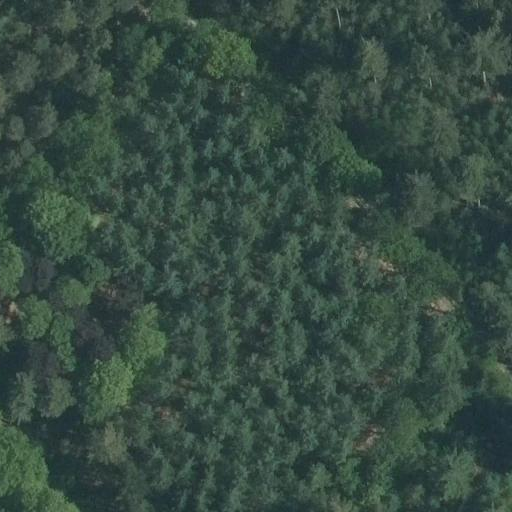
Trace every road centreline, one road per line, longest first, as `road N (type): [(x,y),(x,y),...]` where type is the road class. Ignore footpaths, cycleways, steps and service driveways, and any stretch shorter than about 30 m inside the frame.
road 1 (track): [(173,0),(511,377)]
road 2 (track): [(159,0),(0,205)]
